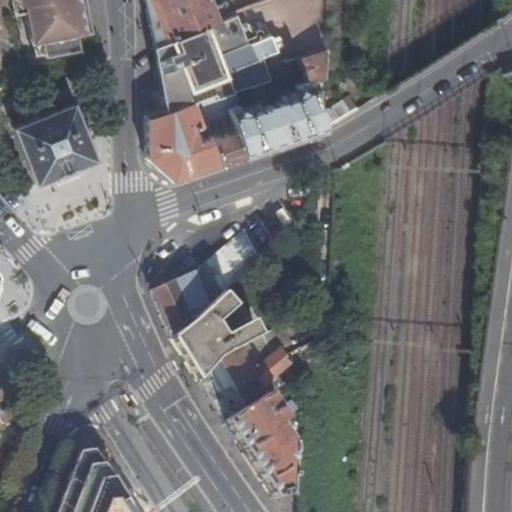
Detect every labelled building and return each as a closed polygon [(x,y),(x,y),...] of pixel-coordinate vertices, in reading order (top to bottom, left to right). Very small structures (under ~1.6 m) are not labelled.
[(0,0),(0,85),(13,74),(90,58),(78,0),(0,0)] [(141,0),(152,45),(217,20),(209,0),(141,0)] [(152,45),(165,111),(191,102),(199,99),(211,95),(212,99),(235,91),(265,80),(257,59),(256,59),(251,60),(245,45),(249,43),(251,43),(243,25),(237,27),(232,14),(217,20),(152,45)] [(251,60),(256,59),(249,43),(245,45),(251,60)] [(171,182),(322,129),(307,83),(323,77),(324,47),(293,58),(297,69),(299,69),(303,80),(292,84),(289,91),(276,96),(278,100),(261,105),(259,101),(254,102),(255,103),(243,108),(237,104),(237,97),(235,91),(212,99),(211,95),(199,99),(207,124),(216,121),(215,135),(212,136),(203,139),(201,135),(195,137),(193,132),(201,129),(191,102),(165,111),(143,119),(144,158),(171,182)] [(72,103),(11,127),(32,179),(34,184),(94,159),(81,127),(72,103)] [(207,308),(212,304),(196,268),(191,272),(207,308)] [(150,290),(170,339),(191,323),(207,308),(191,272),(150,290)] [(214,312),(220,319),(233,307),(222,294),(212,304),(207,308),(191,323),(170,339),(181,358),(190,352),(193,354),(205,345),(205,340),(196,327),(214,312)] [(306,340),(308,310),(259,336),(268,356),(254,366),(244,345),(217,359),(196,380),(222,421),(245,407),(243,405),(262,388),(287,366),(280,354),(306,340)] [(181,358),(196,380),(217,359),(244,345),(259,336),(251,322),(222,336),(214,325),(220,319),(214,312),(196,327),(205,340),(205,345),(193,354),(190,352),(181,358)] [(268,356),(259,336),(244,345),(254,366),(268,356)] [(245,407),(266,394),(262,388),(243,405),(245,407)] [(222,421),(272,499),(286,495),(290,444),(288,444),(285,441),(287,439),(287,435),(285,431),(281,434),(279,430),(283,427),(285,425),(282,420),(294,412),(288,402),(276,410),(266,394),(245,407),(222,421)] [(45,511),(74,511),(98,458),(74,447),(45,511)]
